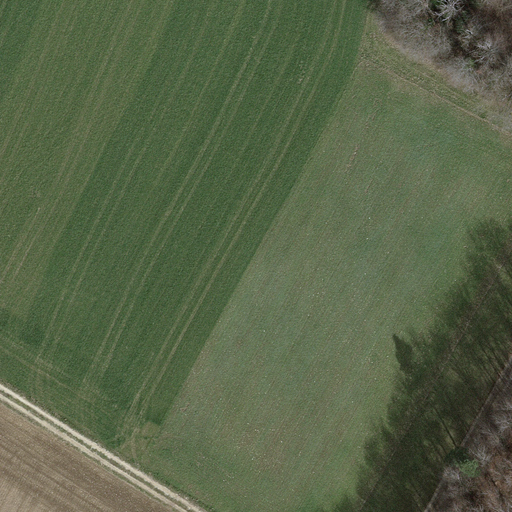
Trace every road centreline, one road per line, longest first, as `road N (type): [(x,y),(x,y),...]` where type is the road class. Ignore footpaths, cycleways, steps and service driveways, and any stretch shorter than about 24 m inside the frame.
road 1 (track): [(0,393),(191,511)]
road 2 (track): [(511,369),(432,511)]
